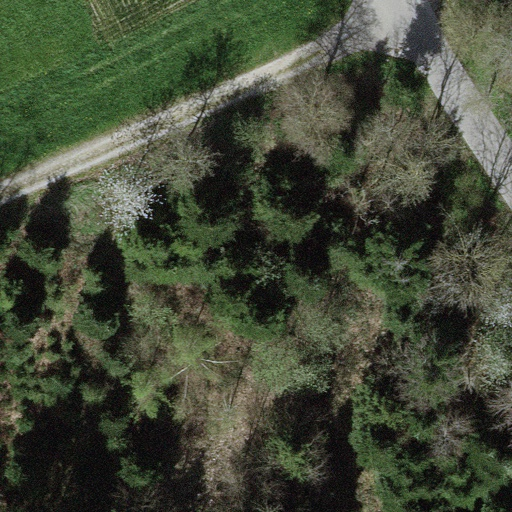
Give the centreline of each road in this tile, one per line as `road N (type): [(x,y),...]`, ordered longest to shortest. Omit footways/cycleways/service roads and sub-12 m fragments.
road 1 (track): [(0,203),(409,20)]
road 2 (unclassified): [(398,0),(511,181)]
